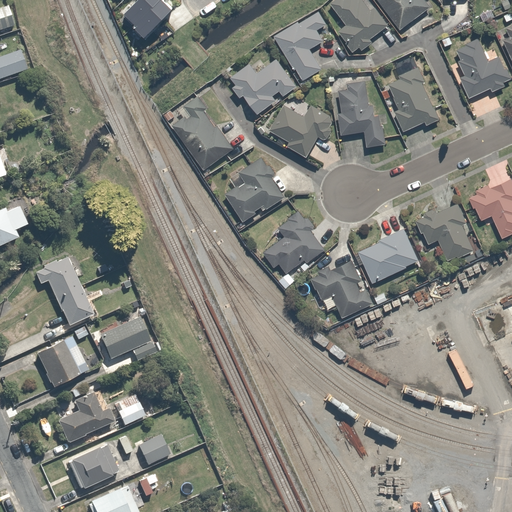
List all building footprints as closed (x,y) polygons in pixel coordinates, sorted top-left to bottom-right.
[(161,0),(139,0),(125,16),(135,25),(131,30),(145,43),(171,14),(159,3),(161,0)] [(328,0),(327,1),(342,21),(334,27),(352,51),(368,39),(366,36),(383,23),(366,0),(328,0)] [(377,0),(398,28),(427,6),(422,0),(377,0)] [(0,28),(13,24),(6,4),(0,5),(0,28)] [(296,22),(295,19),(271,35),(300,79),(319,67),(307,48),(322,38),(315,27),(323,22),(315,10),(296,22)] [(507,35),(501,38),(511,63),(511,24),(504,28),(507,35)] [(458,75),(467,95),(487,86),(488,89),(502,83),(500,80),(508,76),(498,53),(486,58),(477,37),(454,48),(458,58),(456,59),(462,73),(458,75)] [(0,78),(26,68),(18,47),(0,54),(0,78)] [(295,84),(276,56),(254,71),(248,62),(228,75),(233,81),(228,85),(237,97),(241,94),(253,112),(272,100),(269,94),(277,89),(280,94),(295,84)] [(438,119),(414,66),(397,73),(399,78),(387,83),(397,106),(392,108),(401,128),(423,119),(425,124),(438,119)] [(381,142),(377,115),(370,116),(368,104),(365,104),(362,80),(345,82),(346,87),(335,89),(338,115),(335,115),(337,133),(361,130),(363,144),(381,142)] [(190,111),(170,124),(199,167),(222,151),(229,160),(252,144),(246,134),(228,146),(203,110),(208,106),(198,91),(183,101),(190,111)] [(322,138),(332,116),(333,113),(309,102),(304,114),(280,103),(268,129),(287,138),(284,145),(305,154),(314,135),(322,138)] [(261,154),(260,155),(236,169),(243,180),(222,192),(239,220),(281,195),(269,175),(272,173),(261,154)] [(478,218),(488,213),(498,236),(511,229),(511,180),(509,175),(467,194),(478,218)] [(0,241),(15,235),(11,227),(31,219),(21,195),(0,203),(0,241)] [(473,248),(455,202),(435,210),(433,204),(422,208),(425,216),(416,219),(425,243),(435,239),(443,260),(473,248)] [(294,211),(275,225),(282,233),(275,239),(261,249),(273,265),(277,263),(284,271),(276,277),(284,286),(294,279),(287,269),(296,262),(302,269),(311,262),(307,257),(321,246),(308,229),(313,225),(303,213),(299,217),(294,211)] [(369,280),(416,259),(401,226),(376,238),(378,242),(356,252),(369,280)] [(90,313),(66,255),(31,270),(37,283),(46,280),(65,324),(90,313)] [(350,258),(349,258),(308,277),(324,312),(331,308),(335,317),(370,301),(350,258)] [(427,294),(423,284),(364,310),(368,319),(408,301),(411,309),(441,296),(438,289),(427,294)] [(107,360),(128,350),(134,362),(155,353),(149,341),(137,315),(95,334),(107,360)] [(66,332),(31,350),(49,386),(78,371),(74,364),(81,361),(66,332)] [(52,425),(60,443),(111,420),(105,406),(100,408),(91,388),(71,397),(75,407),(55,417),(57,423),(52,425)] [(127,394),(110,401),(111,404),(116,402),(119,408),(114,410),(120,424),(145,414),(138,398),(136,399),(134,393),(128,396),(127,394)] [(157,431),(134,444),(145,464),(169,450),(157,431)] [(123,435),(114,439),(122,454),(131,449),(123,435)] [(65,460),(78,487),(114,469),(100,442),(65,460)] [(145,477),(135,481),(141,497),(152,492),(145,477)] [(125,484),(86,501),(90,511),(129,511),(136,509),(125,484)]
